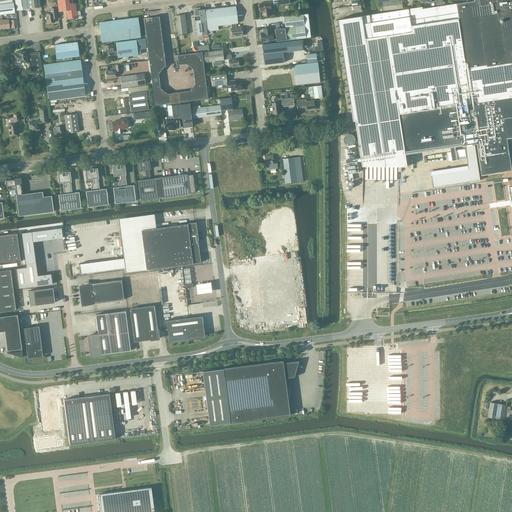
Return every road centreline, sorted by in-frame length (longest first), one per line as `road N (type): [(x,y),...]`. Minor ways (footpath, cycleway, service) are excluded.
road 1 (tertiary): [(230,342),(269,346),(511,313)]
road 2 (unclassified): [(204,142),(230,342)]
road 3 (unknown): [(67,312),(151,300),(163,359)]
road 4 (unclassified): [(264,134),(246,0)]
road 5 (unclassified): [(88,30),(86,13),(198,0)]
road 6 (unclassified): [(104,154),(88,30)]
